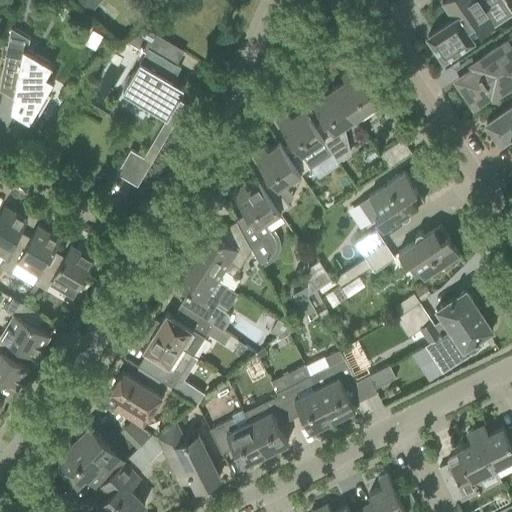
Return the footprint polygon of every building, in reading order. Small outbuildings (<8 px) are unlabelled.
[(77,0),(90,11),(98,2),(95,0),(77,0)] [(452,19),(428,35),(443,59),(473,40),(472,38),(480,33),(481,35),(494,26),(484,10),(485,9),(482,6),(490,0),(445,0),(442,3),(452,19)] [(2,69),(0,77),(0,86),(12,89),(11,97),(12,97),(20,102),(14,112),(33,123),(43,106),(50,94),(47,92),(38,87),(45,76),(46,75),(52,65),(26,50),(29,37),(10,26),(5,52),(2,69)] [(148,47),(139,62),(122,91),(166,117),(168,114),(175,118),(170,126),(171,127),(185,103),(173,96),(179,85),(172,81),(180,66),(175,63),(183,50),(158,35),(150,49),(148,47)] [(478,68),(476,66),(458,78),(460,82),(458,87),(466,99),(471,99),(474,103),(491,91),(493,93),(511,80),(511,47),(510,49),(506,42),(480,59),(483,64),(478,68)] [(345,79),(334,86),(355,119),(378,103),(353,66),(341,74),(345,79)] [(355,119),(334,86),(324,93),(320,88),(308,96),(323,119),(314,125),(313,125),(323,140),(337,162),(348,154),(343,127),(355,119)] [(511,104),(502,111),(486,122),(490,128),(488,130),(495,141),(498,139),(500,142),(511,134),(511,104)] [(313,125),(314,125),(302,108),(291,115),(288,109),(276,117),(291,140),(282,146),(300,174),(310,167),(301,154),(323,140),(313,125)] [(402,138),(385,149),(379,154),(388,168),(411,152),(402,138)] [(300,174),(282,146),(279,142),(268,149),(264,144),(252,152),(267,175),(258,181),(279,213),(289,206),(286,201),(292,197),(283,185),(300,174)] [(137,185),(154,155),(153,155),(149,161),(130,149),(116,172),(137,185)] [(405,171),(388,182),(368,195),(380,212),(374,217),(382,229),(400,216),(403,219),(407,218),(410,215),(409,211),(424,200),(405,171)] [(244,182),(232,190),(247,213),(246,213),(247,215),(239,220),(238,218),(235,221),(251,250),(258,263),(261,261),(264,259),(269,256),(271,254),(274,249),(275,247),(275,243),(275,239),(273,234),(271,231),(265,222),(279,213),(258,181),(248,188),(244,182)] [(0,251),(5,254),(0,262),(0,264),(16,237),(27,220),(4,206),(0,212),(0,251)] [(251,250),(235,221),(228,225),(220,238),(210,231),(190,264),(217,281),(224,270),(234,276),(250,251),(251,250)] [(415,237),(416,240),(397,252),(405,264),(411,260),(423,277),(459,253),(440,224),(424,234),(422,232),(419,232),(416,233),(415,237)] [(27,243),(16,237),(0,264),(0,266),(10,273),(17,261),(38,274),(33,282),(34,283),(50,257),(60,239),(37,226),(27,243)] [(365,256),(384,243),(375,230),(356,243),(365,256)] [(384,243),(365,256),(374,270),(393,257),(384,243)] [(60,263),(50,257),(34,283),(46,289),(51,281),(73,294),(93,259),(70,245),(60,263)] [(217,281),(190,264),(177,284),(188,291),(180,303),(184,305),(213,323),(223,329),(226,323),(228,319),(227,314),(224,310),(216,305),(227,287),(217,281)] [(397,316),(396,317),(404,328),(408,335),(419,327),(423,333),(427,339),(429,342),(479,309),(465,289),(436,308),(443,317),(434,323),(420,302),(397,316)] [(397,316),(420,302),(414,293),(391,307),(397,316)] [(43,316),(26,306),(11,297),(4,309),(12,314),(0,334),(0,337),(18,347),(35,357),(49,334),(31,324),(37,314),(43,317),(43,316)] [(307,299),(297,304),(302,314),(312,309),(307,299)] [(155,318),(149,328),(193,355),(204,337),(207,333),(208,331),(213,323),(184,305),(176,318),(165,312),(159,321),(155,318)] [(429,342),(424,345),(442,372),(467,355),(470,353),(474,352),(478,350),(480,347),(483,345),(478,338),(492,329),(479,309),(429,342)] [(269,331),(276,335),(277,334),(286,327),(288,325),(277,319),(269,331)] [(288,325),(286,327),(289,332),(299,326),(296,320),(291,323),(288,325)] [(223,329),(213,323),(208,331),(207,333),(212,336),(221,335),(224,330),(223,329)] [(289,332),(286,327),(277,334),(279,337),(289,332)] [(148,340),(141,349),(152,356),(144,369),(173,387),(182,373),(193,355),(149,328),(143,337),(148,340)] [(0,381),(16,391),(29,368),(12,357),(18,347),(0,337),(0,381)] [(324,356),(329,365),(310,374),(332,419),(355,408),(351,400),(361,394),(363,398),(364,397),(340,349),(324,356)] [(388,365),(367,375),(373,388),(395,377),(388,365)] [(150,387),(139,381),(122,370),(109,392),(119,398),(112,408),(142,427),(150,414),(148,414),(160,396),(149,389),(150,387)] [(332,419),(310,374),(276,391),(278,395),(289,418),(301,412),(310,431),(315,428),(316,431),(328,425),(326,422),(332,419)] [(259,416),(248,421),(264,453),(287,442),(278,424),(289,418),(278,395),(255,406),(259,416)] [(231,414),(233,418),(209,429),(221,452),(233,447),(242,465),(264,453),(248,421),(242,409),(231,414)] [(219,476),(210,458),(201,440),(190,446),(177,420),(157,438),(162,447),(171,466),(182,461),(195,488),(219,476)] [(74,433),(78,438),(67,449),(70,452),(58,463),(76,482),(85,474),(97,486),(123,461),(90,427),(88,428),(84,424),(74,433)] [(511,430),(506,434),(502,426),(488,433),(484,424),(475,428),(495,468),(511,459),(511,430)] [(495,468),(475,428),(466,433),(471,442),(457,449),(459,453),(447,460),(448,462),(439,467),(455,499),(475,489),(477,492),(480,491),(477,484),(479,476),(495,468)] [(150,433),(145,438),(157,451),(162,447),(157,438),(153,435),(150,433)] [(139,477),(123,461),(97,486),(107,496),(98,504),(105,511),(135,511),(145,503),(129,487),(139,477)] [(361,507),(363,511),(406,511),(418,506),(402,476),(391,481),(387,472),(377,477),(382,486),(368,494),(372,501),(361,507)] [(363,511),(361,507),(350,511),(347,505),(332,511),(328,502),(319,507),(321,511),(363,511)] [(511,511),(511,502),(506,506),(494,511),(511,511)]
